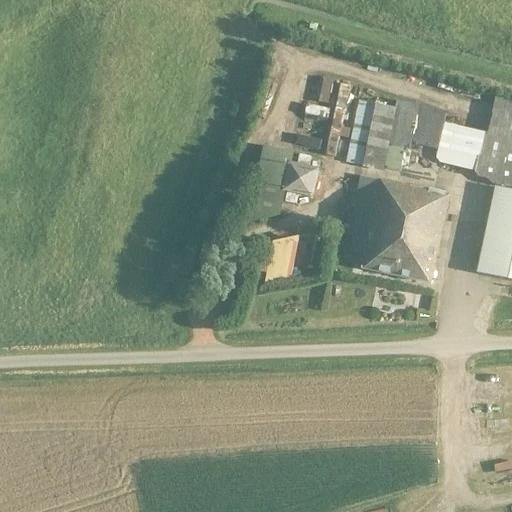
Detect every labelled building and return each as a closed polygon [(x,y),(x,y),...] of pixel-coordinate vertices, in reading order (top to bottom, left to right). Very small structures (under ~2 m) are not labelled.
[(331,101),(334,78),(320,76),(316,98),(331,101)] [(327,149),(334,151),(350,85),(343,83),(327,149)] [(440,163),(476,172),(486,178),(497,184),(511,186),(511,101),(496,97),(489,132),(483,135),(444,123),(445,113),(397,100),(396,108),(376,104),(359,101),(346,161),(363,166),(363,168),(399,176),(406,149),(411,150),(412,144),(438,150),(443,152),(440,163)] [(331,110),(307,105),(305,115),(329,120),(331,110)] [(320,168),(290,161),(293,152),(264,145),(254,190),(257,191),(248,224),(281,216),(286,192),(313,198),(320,168)] [(362,271),(397,277),(432,284),(451,195),(362,176),(348,236),(353,237),(351,251),(365,253),(362,271)] [(511,188),(497,185),(478,271),(511,278),(511,188)]
